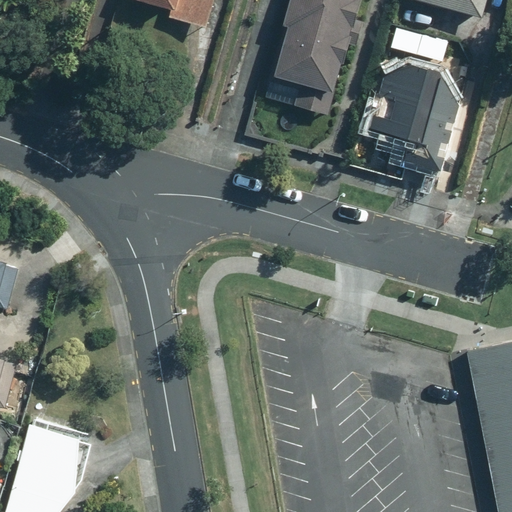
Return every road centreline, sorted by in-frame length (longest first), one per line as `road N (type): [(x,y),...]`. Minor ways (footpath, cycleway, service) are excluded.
road 1 (residential): [(103,200),(151,193),(216,200),(454,268)]
road 2 (residential): [(184,511),(139,266),(103,200)]
road 3 (residential): [(103,200),(65,166),(0,137)]
